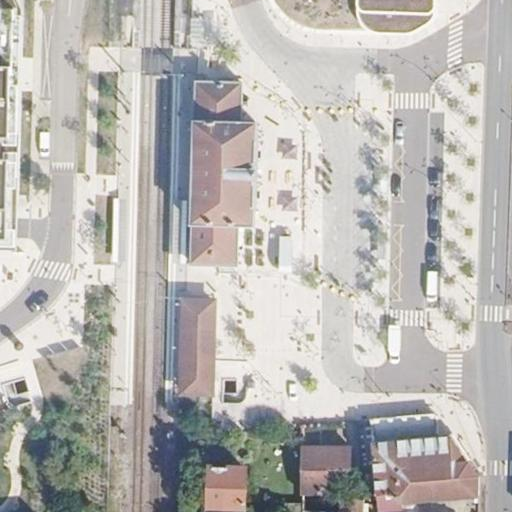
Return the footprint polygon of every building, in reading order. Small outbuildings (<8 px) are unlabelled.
[(0,56),(19,57),(21,12),(15,0),(0,0),(0,240),(10,241),(17,91),(0,90),(0,56)] [(270,0),(272,4),(278,12),(285,19),(295,26),(308,31),(373,33),(410,35),(417,32),(430,24),(436,19),(439,10),(439,0),(270,0)] [(197,82),(192,265),(215,265),(237,266),(238,226),(255,227),(257,123),(241,123),(242,83),(210,83),(197,82)] [(183,393),(211,393),(212,362),(213,332),(214,303),(185,302),(183,393)] [(436,414),(371,420),(379,509),(402,507),(402,503),(478,496),(479,474),(453,435),(438,437),(436,414)] [(349,449),(303,448),(302,493),(325,493),(325,472),(349,472),(349,449)] [(234,469),(211,468),(210,508),(246,509),(248,471),(234,471),(234,469)] [(363,511),(363,487),(340,487),(338,511),(363,511)]
